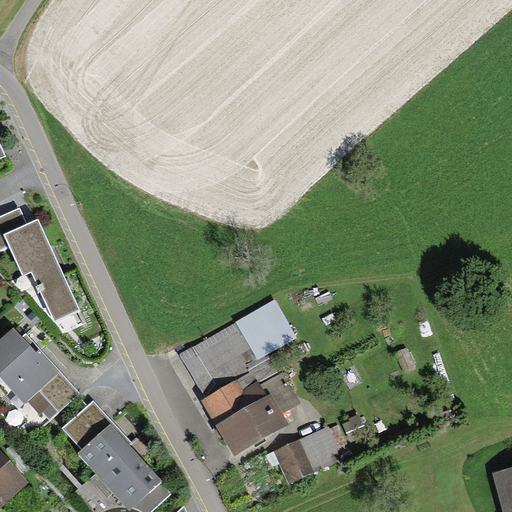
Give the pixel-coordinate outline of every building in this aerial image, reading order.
[(81,314),(39,223),(29,227),(21,209),(0,218),(0,253),(0,254),(9,250),(23,281),(32,277),(55,326),(81,314)] [(275,303),(181,357),(208,402),(202,405),(235,461),(290,430),(282,417),(302,405),(283,373),(280,374),(270,357),(298,341),(275,303)] [(13,331),(0,342),(0,382),(25,409),(40,395),(51,407),(42,415),(50,423),(80,396),(41,354),(37,358),(13,331)] [(110,429),(129,449),(133,446),(93,403),(62,432),(83,454),(110,429)] [(329,428),(275,453),(290,486),(353,456),(339,426),(330,430),(329,428)] [(129,449),(110,429),(83,454),(78,458),(126,511),(132,511),(162,485),(129,449)] [(0,454),(0,511),(29,486),(0,454)] [(511,511),(511,473),(495,477),(503,511),(511,511)]
